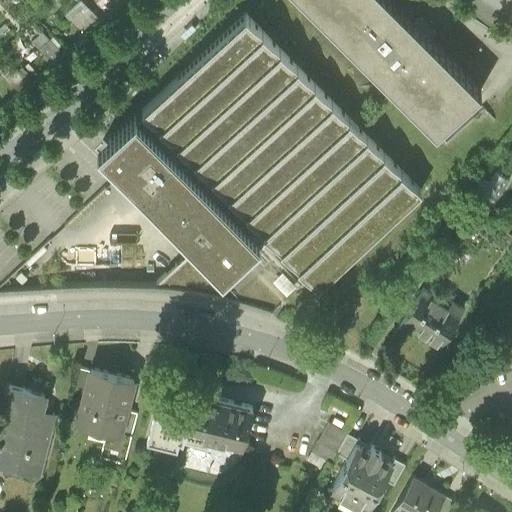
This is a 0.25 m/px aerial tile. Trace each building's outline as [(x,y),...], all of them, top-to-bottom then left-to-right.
[(101,19),(81,0),(78,0),(65,13),(85,34),(101,19)] [(394,5),(389,0),(304,0),(436,140),(481,98),(480,96),(433,47),(423,35),(418,30),(394,5)] [(240,269),(261,248),(264,246),(266,243),(309,288),(318,296),(422,197),(246,12),(135,118),(109,141),(96,153),(112,169),(121,179),(222,286),(240,269)] [(60,52),(42,32),(31,42),(49,62),(60,52)] [(41,84),(20,63),(8,76),(28,96),(41,84)] [(482,211),(494,192),(481,183),(469,202),(482,211)] [(412,307),(399,327),(411,335),(414,331),(438,347),(462,311),(451,304),(448,308),(423,291),(412,307)] [(134,380),(90,369),(89,373),(83,396),(76,425),(106,433),(119,436),(126,412),(127,408),(134,380)] [(89,373),(78,370),(72,393),(83,396),(89,373)] [(40,418),(46,396),(8,387),(0,416),(0,426),(1,427),(0,432),(0,467),(38,477),(52,421),(46,419),(40,418)] [(209,440),(242,448),(252,408),(237,404),(193,393),(189,409),(186,408),(187,408),(157,400),(146,441),(177,449),(178,442),(181,443),(206,450),(209,440)] [(311,466),(327,426),(286,409),(269,449),(311,466)] [(132,414),(126,412),(119,436),(106,433),(99,460),(124,466),(132,438),(137,415),(132,414)] [(359,441),(347,434),(337,453),(336,455),(347,460),(356,444),(357,445),(359,441)] [(357,445),(356,444),(347,460),(331,488),(339,492),(340,498),(356,506),(360,504),(368,508),(383,480),(392,464),(391,463),(379,457),(381,453),(381,452),(381,451),(380,451),(377,449),(373,447),(372,447),(371,447),(369,451),(357,445)] [(405,466),(393,459),(391,463),(392,464),(383,480),(393,486),(405,466)] [(320,471),(311,466),(302,484),(312,488),(320,471)] [(425,484),(413,477),(392,511),(434,511),(444,496),(427,487),(424,485),(425,484)] [(447,511),(453,502),(444,496),(434,511),(447,511)]
